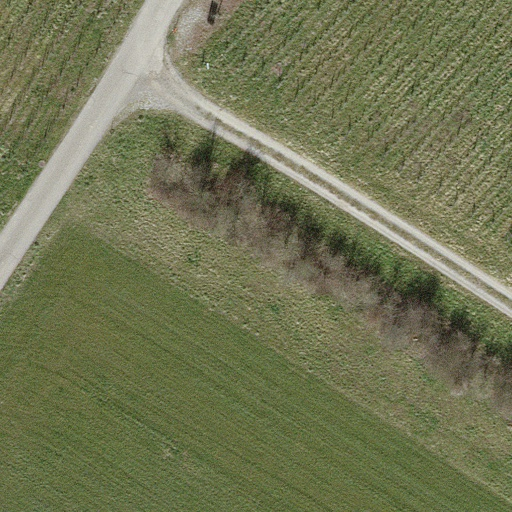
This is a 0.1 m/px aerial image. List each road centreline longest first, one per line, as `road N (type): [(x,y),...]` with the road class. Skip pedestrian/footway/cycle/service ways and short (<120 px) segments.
road 1 (track): [(129,63),(511,305)]
road 2 (unclassified): [(167,0),(0,261)]
